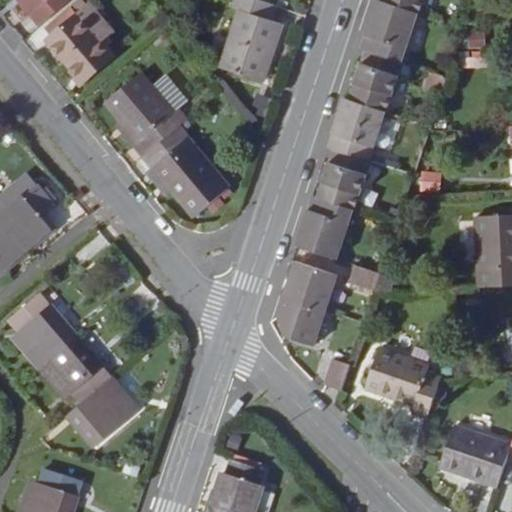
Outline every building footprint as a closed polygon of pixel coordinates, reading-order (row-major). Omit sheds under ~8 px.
[(18,0),(42,28),(74,0),(18,0)] [(265,83),(285,25),(273,21),(278,7),(257,0),(235,0),(233,8),(241,11),(222,68),(265,83)] [(421,16),(425,0),(382,0),(381,3),(419,15),(421,16)] [(361,52),(364,53),(399,65),(402,66),(419,15),(381,3),(377,2),(361,52)] [(93,7),(81,17),(102,42),(114,32),(93,7)] [(81,17),(80,16),(49,42),(84,83),(115,57),(102,42),(81,17)] [(367,107),(387,114),(389,114),(405,67),(402,66),(399,65),(364,53),(349,101),(367,107)] [(148,155),(180,127),(189,120),(180,109),(175,113),(153,88),(142,74),(106,104),(148,155)] [(446,80),(430,75),(425,91),(441,97),(446,80)] [(153,88),(175,113),(180,109),(188,103),(166,77),(153,88)] [(371,163),(387,114),(367,107),(349,101),(345,99),(329,149),(371,163)] [(148,155),(144,158),(196,219),(231,189),(180,127),(148,155)] [(333,151),(317,200),(355,212),(371,163),(333,151)] [(379,166),(389,170),(394,158),(383,155),(379,166)] [(419,190),(439,191),(440,174),(420,173),(419,190)] [(0,216),(30,250),(68,218),(39,185),(38,185),(27,174),(0,197),(0,216)] [(338,262),(355,212),(317,200),(312,198),(296,248),(338,262)] [(0,264),(5,271),(30,250),(0,216),(0,264)] [(511,217),(477,220),(479,290),(511,288),(511,217)] [(284,298),(324,312),(336,277),(295,264),(284,298)] [(374,293),(380,276),(354,267),(349,284),(374,293)] [(77,337),(42,296),(11,322),(20,333),(13,339),(39,368),(77,337)] [(312,348),(324,312),(284,298),(277,318),(283,337),(312,348)] [(74,396),(82,406),(114,380),(77,337),(39,368),(68,401),(74,396)] [(428,420),(441,382),(427,377),(430,368),(380,351),(366,390),(416,408),(413,415),(428,420)] [(341,392),(349,368),(332,362),(324,385),(341,392)] [(114,380),(82,406),(69,418),(95,447),(139,409),(114,380)] [(498,489),(511,448),(455,430),(441,470),(498,489)] [(236,511),(255,511),(264,488),(260,487),(265,472),(232,461),(227,475),(223,474),(213,504),(236,511)] [(32,482),(22,511),(73,511),(83,482),(45,470),(40,484),(32,482)]
